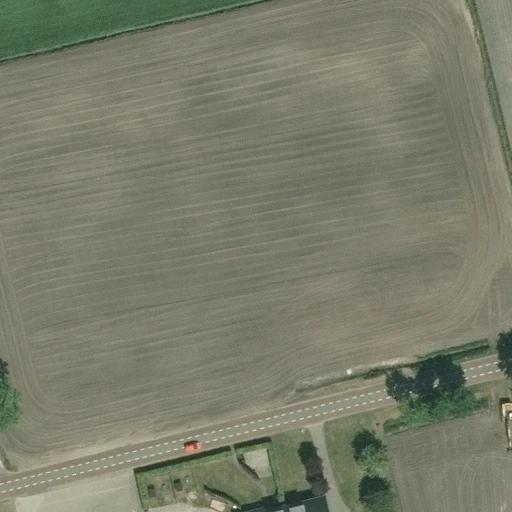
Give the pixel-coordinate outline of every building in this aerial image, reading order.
[(112,179),(125,192),(141,177),(128,163),(112,179)] [(188,319),(209,316),(194,218),(211,216),(207,194),(189,196),(189,191),(147,197),(166,319),(187,316),(188,319)] [(245,240),(221,243),(227,308),(253,305),(252,294),(242,295),(242,300),(238,300),(237,291),(280,287),(277,259),(278,259),(273,204),(242,207),(245,240)] [(64,247),(0,258),(0,321),(86,305),(79,268),(69,270),(64,247)] [(144,326),(142,298),(118,299),(118,292),(91,294),(94,330),(144,326)] [(11,370),(36,369),(33,318),(0,320),(0,360),(10,360),(11,370)] [(284,506),(285,511),(327,511),(323,495),(284,505),(284,506)]
